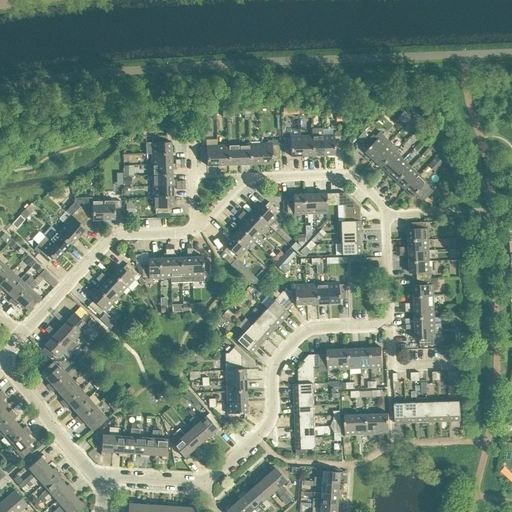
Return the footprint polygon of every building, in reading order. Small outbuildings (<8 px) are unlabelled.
[(414,132),(418,127),(415,124),(411,121),(406,126),(413,133),(414,132)] [(312,135),(311,135),(312,155),(323,155),(322,135),(321,135),(321,128),(311,129),(312,135)] [(361,142),(367,136),(363,133),(358,138),(361,142)] [(366,152),(374,159),(387,145),(379,137),(378,139),(374,134),(364,145),(368,149),(366,152)] [(311,135),(301,136),(301,156),(312,155),(311,135)] [(333,135),(322,135),(323,155),(334,154),(334,150),(340,150),(340,136),(333,136),(333,135)] [(427,144),(430,147),(434,142),(426,135),(422,140),(427,144)] [(151,142),(151,154),(171,153),(170,142),(166,142),(166,136),(152,136),(152,142),(151,142)] [(301,156),(301,136),(289,136),(289,138),(283,138),(284,152),(290,152),(290,156),(301,156)] [(266,143),(260,143),(261,163),(272,163),(272,159),(278,159),(277,145),(279,145),(279,140),(267,141),(266,143)] [(374,159),(382,167),(395,152),(398,149),(391,141),(387,145),(374,159)] [(260,143),(249,144),(250,164),(261,163),(260,143)] [(238,144),(228,145),(228,165),(239,164),(238,144)] [(249,144),(238,144),(239,164),(250,164),(249,144)] [(218,165),(217,145),(206,146),(206,147),(199,147),(200,162),(206,162),(206,166),(218,165)] [(228,145),(217,145),(218,165),(228,165),(228,145)] [(382,167),(390,174),(403,159),(395,152),(382,167)] [(151,154),(151,164),(171,164),(171,153),(151,154)] [(427,165),(436,173),(444,164),(436,156),(427,165)] [(390,174),(398,181),(411,167),(403,159),(390,174)] [(151,164),(152,175),(172,174),(171,169),(175,169),(175,168),(184,167),(183,163),(175,164),(171,164),(151,164)] [(398,181),(406,189),(419,174),(411,167),(398,181)] [(172,185),(176,185),(184,185),(184,181),(176,181),(172,180),(172,174),(152,175),(152,186),(172,185)] [(419,174),(406,189),(414,196),(417,193),(424,200),(434,190),(426,183),(427,182),(419,174)] [(152,186),(153,197),(173,196),(172,185),(152,186)] [(343,205),(344,221),(344,222),(360,221),(359,206),(344,192),(338,193),(338,205),(343,205)] [(326,206),(332,205),(332,193),(314,194),(315,213),(326,213),(326,206)] [(293,214),(304,214),(304,194),(292,194),(293,198),(286,199),(287,213),(293,213),(293,214)] [(304,214),(315,213),(314,194),(304,194),(304,214)] [(173,196),(153,197),(153,208),(155,208),(155,214),(169,214),(169,207),(173,207),(173,196)] [(92,197),(75,198),(74,211),(86,222),(90,218),(92,218),(92,220),(103,219),(102,199),(92,200),(92,197)] [(71,215),(63,223),(78,237),(85,228),(83,226),(86,222),(74,211),(75,198),(74,198),(74,202),(66,211),(71,215)] [(113,199),(102,199),(103,219),(114,219),(114,215),(120,215),(120,200),(114,200),(113,199)] [(135,213),(134,203),(131,203),(131,201),(126,202),(126,216),(132,215),(132,213),(135,213)] [(261,203),(254,212),(268,225),(276,217),(275,216),(279,211),(268,202),(264,206),(261,203)] [(240,208),(237,211),(244,217),(247,214),(240,208)] [(244,217),(237,211),(237,212),(234,214),(241,220),(244,217)] [(254,212),(246,220),(261,233),(268,225),(254,212)] [(227,222),(233,228),(236,225),(230,219),(227,222)] [(246,220),(239,228),(253,241),(261,233),(246,220)] [(340,221),(340,232),(360,232),(360,221),(344,222),(344,221),(340,221)] [(408,229),(408,240),(428,239),(428,228),(426,228),(426,222),(412,222),(412,229),(408,229)] [(63,223),(56,231),(70,245),(78,237),(63,223)] [(6,231),(11,235),(16,228),(12,224),(6,231)] [(239,228),(232,236),(246,249),(253,241),(239,228)] [(56,231),(49,239),(63,253),(70,245),(56,231)] [(340,232),(341,243),(361,243),(360,232),(340,232)] [(63,253),(49,239),(46,236),(38,245),(34,249),(38,253),(48,263),(53,258),(56,261),(63,253)] [(246,249),(232,236),(224,244),(227,246),(223,251),(233,261),(237,256),(239,257),(246,249)] [(408,240),(409,251),(429,250),(428,239),(408,240)] [(13,250),(17,245),(12,240),(7,245),(13,250)] [(291,246),(296,251),(300,247),(295,242),(291,246)] [(361,243),(341,243),(341,255),(350,254),(361,254),(361,243)] [(187,257),(180,257),(181,277),(192,277),(191,257),(190,245),(186,245),(187,257)] [(286,265),(295,254),(289,248),(283,254),(276,262),(274,264),(284,273),(289,267),(286,265)] [(409,251),(409,261),(429,261),(429,250),(409,251)] [(273,259),(276,262),(283,254),(280,251),(276,255),(273,259)] [(202,256),(191,257),(192,277),(203,276),(203,275),(209,274),(209,260),(202,260),(202,256)] [(180,257),(169,258),(170,277),(181,277),(180,257)] [(159,278),(159,258),(147,258),(148,262),(142,263),(141,263),(141,264),(142,277),(148,277),(148,278),(159,278)] [(169,258),(159,258),(159,278),(170,277),(169,258)] [(417,272),(417,278),(431,278),(431,272),(429,272),(429,261),(409,261),(410,273),(417,272)] [(241,266),(237,262),(232,267),(237,271),(241,266)] [(120,265),(112,273),(126,287),(134,279),(133,278),(137,273),(127,263),(122,268),(120,265)] [(0,283),(11,271),(4,264),(0,267),(0,283)] [(34,269),(39,273),(40,273),(43,269),(38,264),(34,269)] [(48,274),(43,269),(40,273),(45,278),(48,274)] [(99,270),(96,273),(102,279),(105,276),(99,270)] [(0,290),(2,288),(7,292),(19,279),(11,271),(0,283),(0,290)] [(102,279),(96,273),(93,276),(99,282),(102,279)] [(112,273),(105,281),(119,295),(126,287),(112,273)] [(8,300),(12,303),(33,279),(29,276),(23,282),(19,279),(7,292),(12,297),(8,300)] [(413,285),(414,296),(433,295),(433,290),(437,290),(438,288),(438,278),(431,278),(417,278),(417,285),(413,285)] [(33,279),(12,303),(15,306),(18,303),(23,307),(28,311),(40,298),(32,290),(38,284),(33,279)] [(105,281),(97,289),(112,303),(119,295),(105,281)] [(327,283),(316,284),(317,304),(327,303),(327,283)] [(338,283),(327,283),(327,303),(339,303),(338,299),(345,298),(344,284),(338,284),(338,283)] [(294,285),(294,290),(294,303),(294,304),(306,304),(305,284),(294,285)] [(316,284),(305,284),(306,304),(317,304),(316,284)] [(285,288),(273,300),(285,311),(286,311),(293,303),(294,303),(294,290),(287,290),(285,288)] [(112,303),(97,289),(90,298),(93,300),(88,305),(99,315),(103,310),(104,311),(112,303)] [(414,296),(414,307),(434,306),(433,295),(414,296)] [(273,300),(266,308),(281,321),(288,313),(286,311),(285,311),(273,300)] [(414,307),(415,318),(434,317),(434,306),(414,307)] [(266,308),(259,316),(273,329),(281,321),(266,308)] [(108,327),(114,320),(104,311),(98,318),(108,327)] [(66,314),(63,318),(80,333),(92,320),(85,314),(81,319),(74,312),(69,318),(66,314)] [(259,316),(251,324),(266,337),(273,329),(259,316)] [(403,329),(415,328),(435,328),(434,317),(415,318),(415,324),(403,325),(403,329)] [(63,324),(59,329),(73,341),(80,333),(63,318),(60,321),(63,324)] [(251,324),(244,332),(259,345),(266,337),(251,324)] [(106,331),(100,325),(96,329),(102,335),(106,331)] [(70,339),(59,329),(56,332),(48,326),(44,330),(48,333),(65,349),(73,341),(70,339)] [(435,339),(435,328),(415,328),(415,340),(419,339),(420,346),(434,345),(434,339),(435,339)] [(259,345),(244,332),(236,340),(251,353),(259,345)] [(65,349),(48,333),(45,337),(49,340),(44,345),(45,346),(54,354),(58,357),(65,349)] [(45,346),(41,350),(50,358),(54,354),(45,346)] [(224,353),(225,370),(241,369),(241,368),(240,354),(233,347),(228,353),(224,353)] [(382,347),(370,348),(371,368),(382,367),(382,347)] [(360,348),(349,349),(350,369),(360,368),(360,348)] [(370,348),(360,348),(360,368),(371,368),(370,348)] [(327,353),(321,354),(321,366),(327,366),(328,369),(339,369),(338,349),(327,349),(327,353)] [(349,349),(338,349),(339,369),(350,369),(349,349)] [(298,369),(298,383),(298,384),(313,383),(313,384),(314,384),(314,367),(315,366),(315,354),(309,354),(303,360),(305,362),(298,369)] [(46,385),(49,388),(66,373),(59,365),(57,366),(53,361),(44,369),(48,374),(45,377),(49,382),(46,385)] [(225,370),(225,381),(245,380),(245,368),(241,368),(241,369),(225,370)] [(55,388),(59,393),(73,381),(66,373),(49,388),(52,392),(55,388)] [(225,381),(226,391),(246,391),(245,380),(225,381)] [(60,401),(63,404),(80,389),(73,381),(59,393),(64,398),(60,401)] [(293,383),(294,395),(313,394),(313,384),(313,383),(298,384),(298,383),(293,383)] [(122,393),(127,398),(135,391),(130,385),(122,393)] [(69,405),(74,410),(88,397),(80,389),(63,404),(66,408),(69,405)] [(226,391),(226,402),(246,401),(246,391),(226,391)] [(294,395),(294,406),(314,405),(313,394),(294,395)] [(74,417),(77,421),(95,406),(88,397),(74,410),(78,414),(74,417)] [(246,401),(226,402),(227,413),(246,413),(246,401)] [(438,401),(427,402),(428,422),(438,421),(438,401)] [(448,401),(438,401),(438,421),(449,421),(448,401)] [(460,401),(448,401),(449,421),(460,420),(460,401)] [(416,402),(405,403),(406,422),(417,422),(416,402)] [(427,402),(416,402),(417,422),(428,422),(427,402)] [(406,422),(405,403),(394,403),(395,423),(406,422)] [(294,406),(295,416),(314,416),(314,405),(294,406)] [(95,406),(77,421),(80,424),(84,421),(92,431),(106,419),(95,406)] [(0,424),(14,413),(11,410),(7,413),(3,408),(0,410),(0,424)] [(0,424),(0,432),(3,436),(17,424),(13,419),(16,416),(14,413),(0,424)] [(388,413),(377,414),(378,434),(389,433),(388,413)] [(195,414),(192,417),(208,436),(213,431),(215,434),(219,431),(205,416),(200,420),(195,414)] [(366,414),(356,415),(356,434),(367,434),(366,414)] [(377,414),(366,414),(367,434),(378,434),(377,414)] [(356,434),(356,415),(344,415),(345,435),(356,434)] [(295,416),(295,427),(315,426),(314,416),(295,416)] [(163,417),(162,419),(167,430),(171,426),(163,417)] [(194,426),(189,430),(202,445),(206,442),(203,440),(208,436),(192,417),(188,420),(194,426)] [(3,436),(10,444),(28,429),(25,426),(21,429),(17,424),(3,436)] [(295,427),(295,438),(315,437),(315,426),(295,427)] [(105,451),(112,452),(113,427),(109,427),(108,435),(102,434),(100,455),(105,455),(105,451)] [(118,456),(122,456),(124,436),(117,435),(118,427),(117,427),(114,427),(113,427),(112,452),(118,452),(118,456)] [(127,453),(133,453),(135,429),(130,428),(130,436),(124,436),(122,456),(127,456),(127,453)] [(179,428),(176,431),(192,450),(197,446),(199,448),(202,445),(189,430),(184,434),(179,428)] [(28,429),(10,444),(22,458),(29,451),(28,451),(32,447),(28,444),(32,441),(27,435),(31,432),(28,429)] [(139,457),(144,457),(145,437),(139,437),(139,429),(135,429),(133,453),(140,454),(139,457)] [(149,454),(155,455),(156,430),(152,430),(151,438),(145,437),(144,457),(148,458),(149,454)] [(156,430),(155,455),(161,455),(161,459),(166,459),(167,439),(160,438),(161,430),(156,430)] [(192,450),(176,431),(172,434),(177,440),(172,445),(186,460),(189,457),(187,454),(192,450)] [(315,437),(295,438),(296,449),(316,449),(315,437)] [(26,478),(29,481),(47,465),(43,460),(46,458),(43,454),(28,467),(32,472),(26,478)] [(9,463),(3,468),(7,473),(14,467),(9,463)] [(38,479),(42,484),(57,471),(54,467),(52,469),(47,465),(29,481),(32,484),(38,479)] [(271,471),(266,475),(283,493),(288,499),(291,496),(281,484),(286,480),(273,465),(269,468),(271,471)] [(40,494),(43,497),(62,481),(58,476),(60,474),(57,471),(42,484),(46,489),(40,494)] [(314,477),(313,481),(338,483),(338,477),(342,477),(342,472),(322,471),(322,477),(314,477)] [(259,476),(256,479),(269,494),(274,490),(279,496),(283,493),(266,475),(262,479),(259,476)] [(26,478),(18,485),(21,488),(29,481),(26,478)] [(255,485),(250,489),(267,508),(270,505),(265,499),(269,494),(256,479),(253,482),(255,485)] [(52,495),(56,500),(72,487),(69,483),(66,486),(62,481),(43,497),(46,501),(52,495)] [(338,489),(338,483),(313,481),(313,486),(321,486),(321,493),(341,494),(341,489),(338,489)] [(72,487),(56,500),(60,505),(52,511),(59,511),(76,497),(72,492),(75,490),(72,487)] [(243,491),(240,494),(253,509),(258,505),(263,511),(267,508),(250,489),(246,493),(243,491)] [(14,490),(5,498),(16,511),(21,511),(20,510),(27,504),(14,490)] [(312,501),(312,503),(337,504),(337,498),(340,498),(341,494),(321,493),(320,499),(312,498),(312,501)] [(239,499),(234,503),(241,511),(249,511),(253,509),(240,494),(236,497),(239,499)] [(80,502),(76,497),(59,511),(65,511),(66,511),(75,511),(86,503),(83,500),(80,502)] [(16,511),(5,498),(0,502),(0,511),(16,511)] [(138,511),(139,504),(133,503),(133,500),(128,499),(127,511),(138,511)] [(149,511),(150,501),(145,501),(145,504),(139,504),(138,511),(149,511)] [(159,511),(160,505),(154,505),(154,501),(150,501),(149,511),(159,511)] [(170,511),(171,502),(167,502),(167,506),(160,505),(159,511),(170,511)] [(181,511),(182,507),(176,506),(176,503),(171,502),(170,511),(181,511)] [(192,511),(193,504),(188,503),(188,507),(182,507),(181,511),(192,511)] [(241,511),(234,503),(229,507),(227,505),(223,508),(226,511),(241,511)] [(336,511),(337,504),(312,503),(312,504),(312,507),(320,508),(319,511),(339,511),(340,511),(336,511)]
